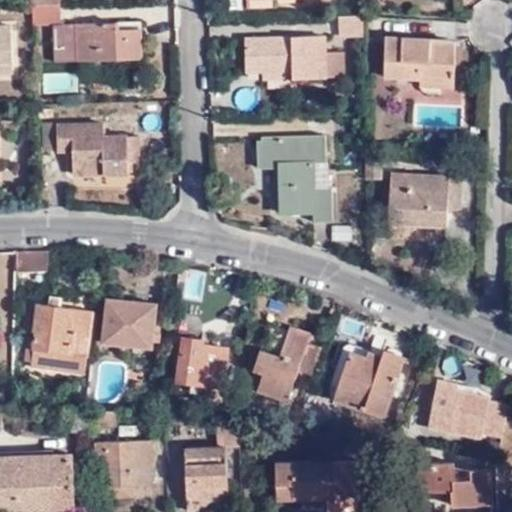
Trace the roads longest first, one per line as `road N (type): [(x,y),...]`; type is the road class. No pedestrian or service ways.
road 1 (residential): [(192,239),(347,281),(492,340)]
road 2 (residential): [(492,340),(507,31)]
road 3 (residential): [(198,0),(192,239)]
road 4 (residential): [(0,226),(192,239)]
